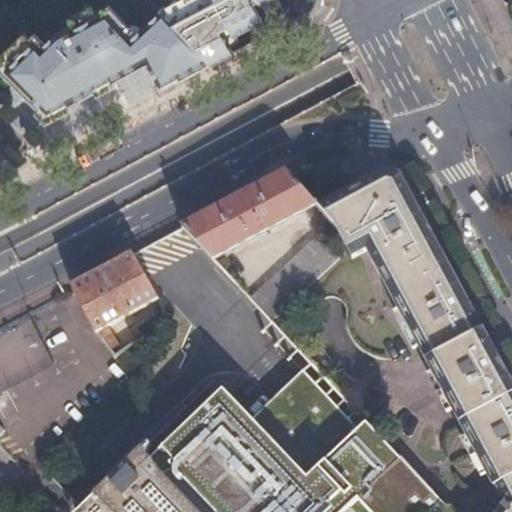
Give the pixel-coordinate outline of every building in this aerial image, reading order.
[(254,6),(260,4),(256,0),(174,0),(158,9),(160,11),(207,62),(231,50),(224,36),(260,18),(254,6)] [(206,66),(209,64),(207,62),(160,11),(139,30),(137,27),(134,26),(131,26),(127,27),(107,5),(93,13),(72,24),(53,34),(54,35),(49,38),(43,44),(33,33),(28,38),(2,63),(0,64),(0,71),(45,117),(87,95),(81,83),(111,67),(117,79),(146,63),(161,90),(193,73),(192,70),(202,61),(206,66)] [(72,24),(93,13),(89,6),(69,17),(72,24)] [(0,54),(0,61),(2,63),(28,38),(23,32),(0,54)] [(193,73),(206,66),(202,61),(192,70),(193,73)] [(87,95),(117,79),(111,67),(81,83),(87,95)] [(212,259),(316,204),(288,172),(287,171),(234,199),(183,226),(184,228),(212,259)] [(495,511),(511,511),(511,395),(502,377),(463,305),(406,200),(391,172),(320,209),(334,226),(350,255),(365,248),(419,346),(495,487),(497,486),(505,502),(495,511)] [(338,259),(317,235),(249,299),(271,322),(338,259)] [(101,272),(73,287),(104,347),(108,342),(100,331),(156,301),(132,255),(101,272)] [(303,370),(252,419),(267,434),(317,386),(303,370)] [(271,511),(346,511),(356,504),(364,511),(449,511),(438,500),(392,450),(384,458),(357,429),(317,386),(267,434),(252,419),(244,411),(209,444),(271,511)] [(209,444),(244,411),(224,389),(189,422),(209,444)] [(271,511),(209,444),(189,422),(151,458),(142,449),(129,461),(90,498),(75,511),(271,511)] [(379,437),(365,422),(357,429),(384,458),(392,450),(379,437)]
